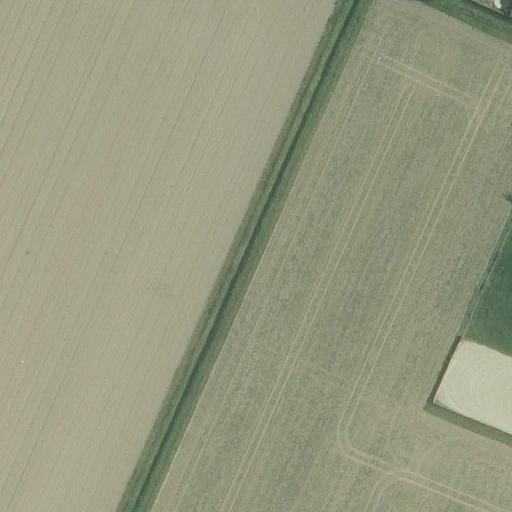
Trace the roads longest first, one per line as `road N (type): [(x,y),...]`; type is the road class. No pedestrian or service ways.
road 1 (track): [(369,0),(145,511)]
road 2 (track): [(117,511),(341,0)]
